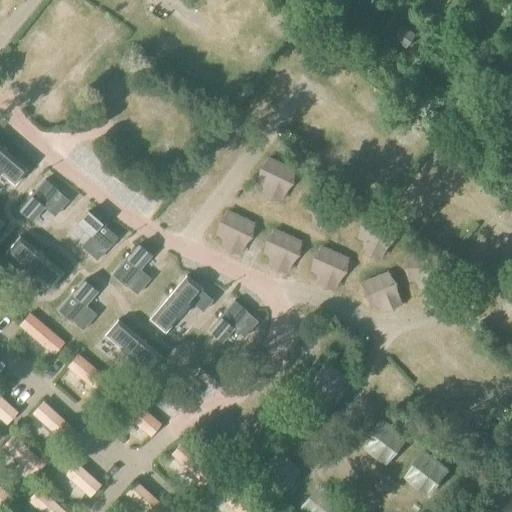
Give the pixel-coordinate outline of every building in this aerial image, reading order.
[(401,23),(391,35),(407,47),(416,34),(401,23)] [(485,116),(494,118),(497,105),(472,99),(469,113),(484,118),(485,116)] [(0,146),(0,173),(13,185),(26,169),(0,146)] [(45,179),(19,210),(32,220),(58,190),(45,179)] [(87,211),(76,224),(106,250),(117,237),(87,211)] [(19,236),(6,252),(49,288),(62,273),(19,236)] [(137,245),(112,275),(125,286),(150,255),(137,245)] [(185,275),(149,319),(164,332),(201,288),(185,275)] [(83,280),(57,311),(70,322),(96,291),(83,280)] [(16,298),(0,285),(0,307),(6,312),(16,298)] [(234,300),(208,331),(221,341),(247,311),(234,300)] [(63,335),(28,308),(18,321),(53,348),(63,335)] [(117,319),(104,335),(147,372),(160,356),(117,319)] [(112,378),(77,351),(67,364),(102,391),(112,378)] [(18,408),(0,393),(0,415),(7,421),(18,408)] [(162,421),(127,394),(116,407),(151,435),(162,421)] [(77,424),(42,397),(32,410),(67,437),(77,424)] [(48,458),(13,431),(3,444),(38,471),(48,458)] [(214,467),(179,439),(168,453),(203,480),(214,467)] [(100,480),(65,452),(55,466),(90,493),(100,480)] [(125,490),(150,511),(164,511),(170,506),(136,477),(125,490)] [(250,511),(255,507),(220,479),(209,493),(234,511),(250,511)] [(15,492),(0,480),(0,501),(5,506),(15,492)] [(70,511),(36,485),(26,498),(43,511),(70,511)]
